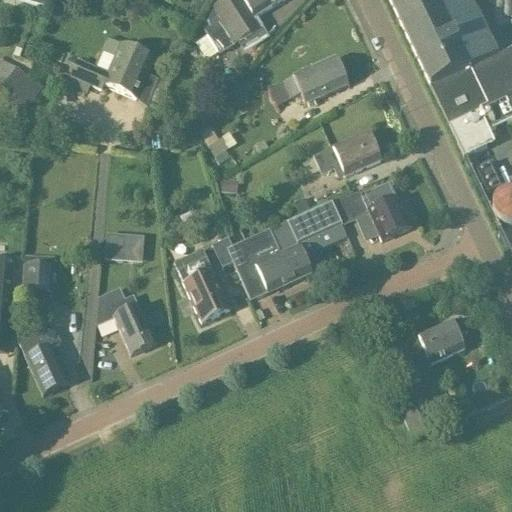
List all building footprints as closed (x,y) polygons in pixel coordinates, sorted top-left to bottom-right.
[(0,0),(44,14),(48,0),(0,0)] [(272,42),(257,19),(287,0),(230,0),(214,11),(216,13),(204,32),(208,38),(195,46),(205,62),(211,62),(220,57),(221,59),(239,46),(247,58),(272,42)] [(511,0),(386,0),(430,92),(431,91),(458,148),(511,122),(511,54),(468,75),(451,39),(480,25),(469,2),(473,0),(511,0)] [(77,65),(70,80),(80,84),(101,93),(104,87),(136,102),(154,63),(122,48),(108,79),(77,65)] [(277,108),(291,102),(300,97),(305,107),(348,88),(336,60),(283,84),(270,90),(277,108)] [(0,64),(0,93),(1,91),(16,71),(0,64)] [(11,102),(1,117),(1,118),(21,124),(25,114),(33,103),(42,92),(16,71),(1,91),(9,98),(7,99),(11,102)] [(211,128),(201,135),(218,158),(228,151),(211,128)] [(165,135),(151,137),(153,153),(167,151),(165,135)] [(367,136),(314,160),(322,177),(339,169),(344,179),(380,164),(367,136)] [(473,157),(464,161),(469,170),(477,166),(473,157)] [(489,166),(476,173),(488,197),(500,190),(489,166)] [(239,186),(224,184),(223,196),(238,198),(239,186)] [(359,196),(333,208),(343,230),(370,217),(382,243),(410,230),(391,187),(362,201),(359,196)] [(492,211),(492,214),(492,217),(493,219),(494,222),(496,224),(498,226),(500,228),(503,230),(505,230),(508,231),(511,231),(511,230),(511,196),(508,196),(505,197),(502,198),(500,199),(497,201),(496,203),(494,206),(493,208),(492,211)] [(228,244),(213,251),(222,270),(234,266),(251,304),(311,278),(303,261),(298,249),(298,248),(342,229),(333,207),(231,252),(228,244)] [(511,259),(511,232),(500,237),(511,260),(511,259)] [(107,238),(105,264),(123,265),(125,239),(107,238)] [(203,255),(175,268),(201,327),(229,314),(203,255)] [(27,259),(25,297),(52,299),(54,260),(27,259)] [(0,261),(0,291),(14,293),(17,263),(0,261)] [(338,276),(327,281),(334,294),(361,281),(357,273),(341,281),(338,276)] [(97,333),(117,324),(133,358),(158,347),(136,298),(125,303),(121,294),(100,303),(97,333)] [(0,312),(0,334),(11,336),(12,314),(0,312)] [(428,376),(431,369),(466,355),(460,341),(469,337),(463,322),(386,354),(402,391),(420,384),(419,380),(428,376)] [(19,347),(26,363),(43,400),(68,388),(52,353),(63,348),(55,331),(19,347)] [(458,406),(465,421),(475,417),(468,402),(458,406)] [(401,417),(413,444),(439,432),(428,405),(401,417)]
